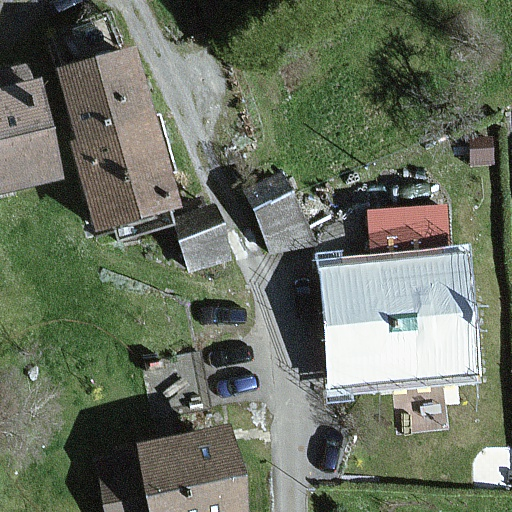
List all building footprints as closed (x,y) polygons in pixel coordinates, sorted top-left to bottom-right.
[(163,210),(123,56),(48,76),(88,229),(163,210)] [(0,197),(48,188),(27,87),(0,92),(0,197)] [(303,236),(275,176),(239,193),(268,253),(303,236)] [(461,378),(452,259),(444,260),(440,209),(364,215),(368,266),(318,270),(327,388),(461,378)] [(221,260),(204,210),(170,221),(186,272),(221,260)] [(228,511),(215,435),(124,451),(126,459),(95,464),(103,511),(228,511)]
